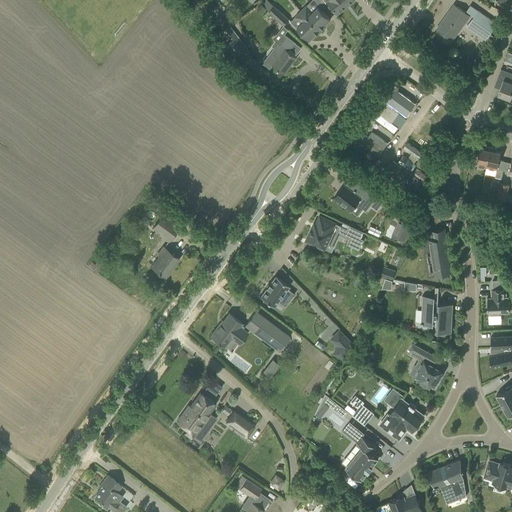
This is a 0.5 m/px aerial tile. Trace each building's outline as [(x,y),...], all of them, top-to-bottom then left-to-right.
[(327,0),(328,0),(327,1),(337,13),(354,0),(327,0)] [(261,4),(257,9),(262,13),(266,8),(261,4)] [(269,12),(283,25),(289,19),(274,6),(269,12)] [(330,19),(318,6),(311,13),(304,7),(301,11),(321,31),(325,27),(324,25),(330,19)] [(437,29),(451,40),(457,31),(469,15),(465,12),(457,6),(452,13),(450,11),(437,29)] [(218,18),(225,27),(228,24),(229,24),(236,18),(229,9),(218,18)] [(477,32),(485,38),(496,23),(478,10),(467,25),(477,32)] [(321,31),(301,11),(297,14),(303,21),(296,27),(309,40),(315,34),(317,35),(319,33),(321,31)] [(228,24),(225,27),(222,29),(230,40),(225,44),(235,57),(247,48),(229,24),(228,24)] [(284,74),(297,57),(289,51),(295,42),(287,35),(281,44),(278,42),(262,63),(264,64),(270,68),(272,65),(284,74)] [(440,40),(436,45),(442,49),(446,44),(440,40)] [(497,94),(508,98),(511,89),(511,72),(501,68),(494,86),(500,88),(497,94)] [(385,85),(385,86),(395,93),(399,88),(389,80),(385,85)] [(396,98),(392,95),(387,102),(408,117),(413,110),(409,107),(413,101),(401,91),(396,98)] [(387,104),(377,97),(376,97),(373,102),(383,109),(387,104)] [(376,121),(394,134),(398,129),(393,125),(398,119),(384,109),(376,121)] [(361,118),(371,125),(375,120),(365,113),(361,118)] [(378,159),(385,150),(379,146),(383,141),(372,133),(368,138),(363,134),(356,143),(368,152),(374,156),(378,159)] [(432,160),(408,143),(404,150),(427,167),(427,166),(432,160)] [(476,164),(486,166),(491,146),(485,145),(484,148),(479,147),(478,155),(476,164)] [(491,146),(486,166),(497,169),(495,176),(501,178),(502,172),(503,172),(505,161),(499,160),(501,152),(496,151),(496,147),(491,146)] [(419,183),(394,164),(390,170),(415,188),(419,183)] [(413,174),(422,181),(423,181),(426,176),(416,169),(413,174)] [(498,192),(496,198),(505,200),(511,201),(511,196),(506,196),(509,184),(500,182),(498,192)] [(344,184),(334,197),(351,210),(358,215),(363,209),(366,211),(370,205),(377,210),(382,203),(360,186),(355,192),(344,184)] [(414,192),(404,185),(401,190),(411,198),(414,192)] [(153,228),(169,241),(179,228),(162,215),(153,228)] [(314,222),(306,240),(324,248),(332,231),(338,234),(349,239),(348,243),(358,248),(362,240),(360,239),(363,232),(363,231),(349,225),(347,228),(335,223),(320,215),(316,223),(314,222)] [(396,226),(392,235),(404,240),(409,228),(410,226),(414,228),(416,223),(412,221),(411,223),(399,218),(396,226)] [(370,226),(368,231),(379,236),(381,231),(370,226)] [(433,238),(429,239),(435,274),(451,272),(444,228),(432,230),(433,238)] [(159,256),(152,266),(165,276),(179,258),(163,247),(157,255),(159,256)] [(102,261),(103,260),(96,255),(88,265),(97,272),(104,263),(102,261)] [(386,270),(384,269),(382,275),(392,279),(394,271),(387,268),(386,270)] [(266,288),(259,296),(274,307),(282,296),(289,301),(294,294),(287,289),(289,286),(275,275),(269,284),(268,284),(265,287),(266,288)] [(414,289),(415,281),(396,280),(395,289),(414,289)] [(490,312),(490,315),(499,315),(498,312),(509,312),(509,309),(511,308),(511,300),(509,300),(509,297),(505,297),(505,288),(494,288),(494,294),(491,295),(492,297),(487,298),(488,312),(490,312)] [(451,332),(453,303),(438,302),(438,296),(422,295),(421,324),(433,325),(433,322),(436,322),(436,331),(451,332)] [(223,345),(229,336),(238,343),(249,328),(278,350),(289,336),(255,311),(245,325),(229,313),(223,321),(222,320),(210,335),(212,336),(210,339),(219,345),(220,343),(223,345)] [(511,335),(491,336),(491,348),(493,348),(493,355),(489,356),(491,367),(511,362),(511,350),(511,351),(511,347),(511,346),(511,335)] [(336,355),(344,359),(353,344),(347,337),(336,355)] [(442,374),(438,372),(439,370),(441,371),(442,370),(435,366),(440,358),(415,344),(414,345),(416,346),(411,354),(421,359),(417,367),(420,369),(415,377),(416,378),(417,378),(416,380),(429,388),(431,386),(432,387),(433,387),(434,385),(435,386),(435,385),(442,375),(442,374)] [(262,371),(269,376),(279,364),(272,358),(262,371)] [(511,413),(511,383),(505,388),(506,389),(496,394),(508,416),(511,413)] [(264,385),(260,389),(266,395),(270,390),(264,385)] [(192,435),(198,440),(206,429),(200,424),(215,404),(200,392),(190,406),(188,405),(176,421),(187,429),(184,433),(190,437),(192,435)] [(318,407),(315,413),(320,417),(329,405),(343,417),(348,411),(325,394),(318,407)] [(388,415),(387,414),(379,424),(399,439),(407,428),(412,431),(424,415),(416,409),(416,406),(411,402),(408,403),(401,397),(388,415)] [(369,419),(374,413),(362,403),(357,410),(369,419)] [(225,407),(222,412),(227,415),(231,410),(225,407)] [(226,422),(246,437),(254,426),(233,411),(226,422)] [(372,453),(376,447),(360,434),(362,431),(349,421),(342,431),(362,446),(346,468),(361,479),(367,472),(368,472),(369,471),(368,471),(371,468),(372,467),(371,467),(378,458),(372,453)] [(440,485),(439,484),(446,482),(452,500),(465,495),(465,496),(466,496),(463,479),(460,472),(462,471),(460,459),(428,471),(434,488),(440,485)] [(511,465),(500,462),(499,463),(489,460),(484,477),(493,479),(492,482),(507,486),(507,485),(511,486),(511,465)] [(97,489),(99,490),(95,496),(101,501),(99,503),(106,509),(108,506),(113,510),(119,503),(124,495),(118,491),(122,486),(119,483),(107,475),(97,489)] [(246,478),(239,489),(249,496),(254,499),(258,492),(261,489),(246,478)] [(247,510),(245,511),(262,511),(263,510),(262,509),(269,500),(258,492),(254,499),(249,496),(242,506),(247,510)] [(422,511),(417,498),(407,502),(404,495),(389,500),(392,509),(389,511),(422,511)]
